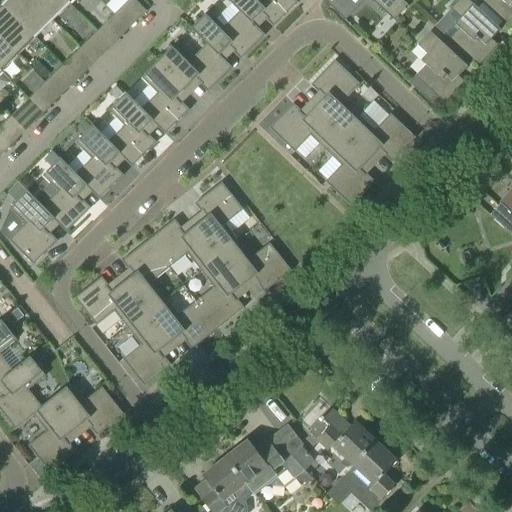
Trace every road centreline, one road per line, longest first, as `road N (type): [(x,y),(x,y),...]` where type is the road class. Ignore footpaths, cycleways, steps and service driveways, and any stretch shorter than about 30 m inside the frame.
road 1 (residential): [(458,146),(337,32),(306,31),(291,43),(58,282),(59,299),(158,427)]
road 2 (residential): [(158,427),(322,292)]
road 3 (residential): [(322,292),(463,426)]
road 4 (residential): [(491,397),(350,266)]
road 5 (residential): [(350,266),(458,146)]
road 6 (residential): [(51,511),(158,427)]
